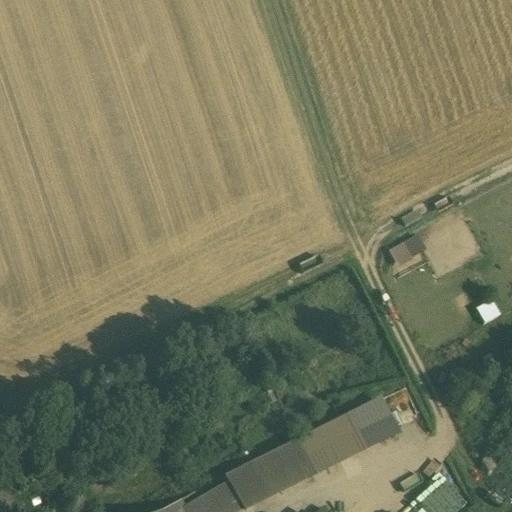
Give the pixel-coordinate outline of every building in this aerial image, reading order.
[(389,252),(398,269),(429,252),(419,235),(389,252)] [(494,302),(479,307),(484,321),(499,316),(494,302)] [(343,421),(362,457),(395,439),(376,404),(343,421)] [(224,487),(182,511),(239,511),(240,511),(251,511),(362,457),(343,421),(221,481),(224,487)] [(15,511),(2,491),(0,492),(0,511),(15,511)]
